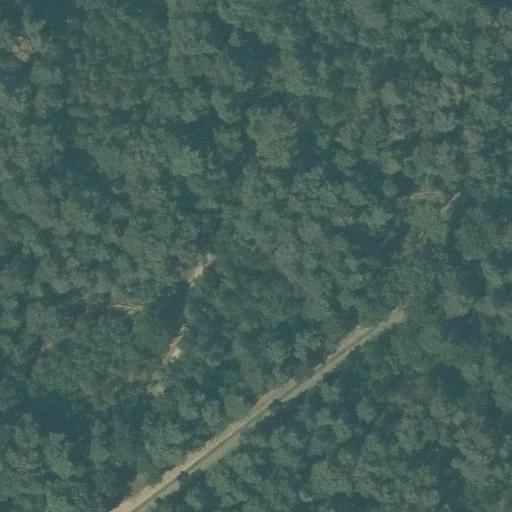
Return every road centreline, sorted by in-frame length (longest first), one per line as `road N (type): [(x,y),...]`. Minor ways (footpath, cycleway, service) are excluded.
road 1 (track): [(105,511),(282,0)]
road 2 (track): [(97,511),(511,192)]
